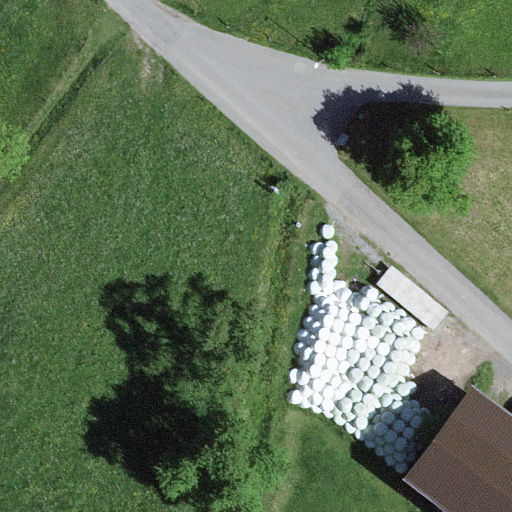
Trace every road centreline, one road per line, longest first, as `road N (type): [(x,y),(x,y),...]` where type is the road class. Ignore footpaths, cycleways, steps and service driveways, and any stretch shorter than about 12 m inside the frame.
road 1 (unclassified): [(129,0),(511,332)]
road 2 (track): [(255,111),(317,83),(511,92)]
